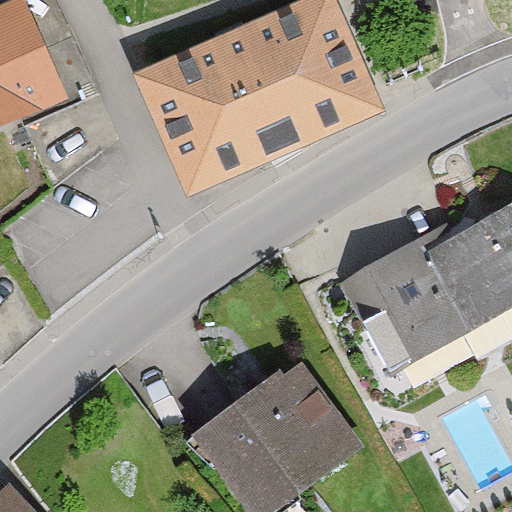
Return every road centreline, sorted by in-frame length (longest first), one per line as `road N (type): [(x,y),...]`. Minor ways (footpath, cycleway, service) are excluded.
road 1 (unclassified): [(197,265),(306,196),(511,89)]
road 2 (residential): [(83,0),(197,265)]
road 3 (unclassified): [(0,429),(73,358),(197,265)]
